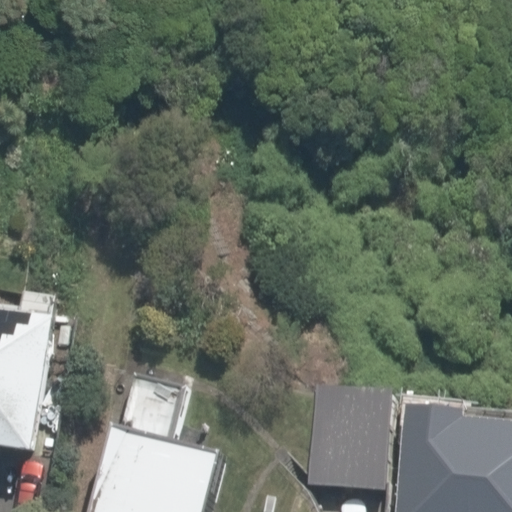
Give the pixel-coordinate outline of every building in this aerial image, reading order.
[(0,451),(40,458),(56,358),(62,323),(53,322),(57,299),(19,293),(17,308),(0,305),(0,451)] [(82,394),(116,399),(120,371),(86,366),(82,394)] [(116,423),(92,511),(221,511),(236,455),(194,444),(208,394),(145,378),(132,427),(116,423)] [(309,484),(391,494),(401,392),(320,384),(309,484)] [(511,511),(511,412),(460,407),(411,401),(401,485),(398,506),(397,511),(511,511)]
